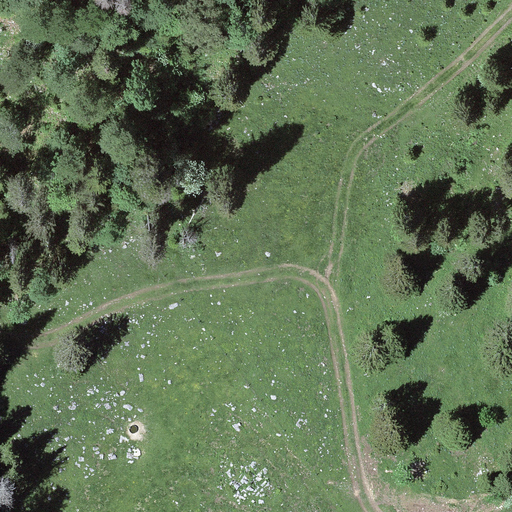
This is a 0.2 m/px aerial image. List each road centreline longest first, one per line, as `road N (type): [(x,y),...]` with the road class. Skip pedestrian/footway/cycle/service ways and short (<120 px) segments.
road 1 (track): [(0,338),(50,341),(171,288),(305,272),(323,284),(334,313),(359,473),(373,511)]
road 2 (track): [(511,11),(354,153),(326,289)]
